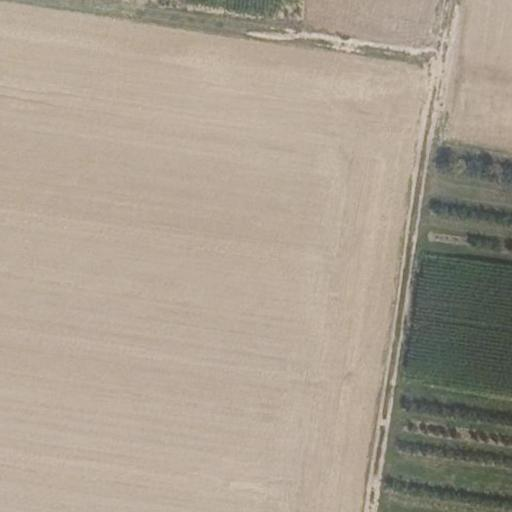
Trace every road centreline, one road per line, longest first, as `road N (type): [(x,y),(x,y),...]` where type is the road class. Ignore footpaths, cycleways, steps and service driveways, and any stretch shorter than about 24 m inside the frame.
road 1 (track): [(430,65),(362,511)]
road 2 (track): [(80,0),(430,65)]
